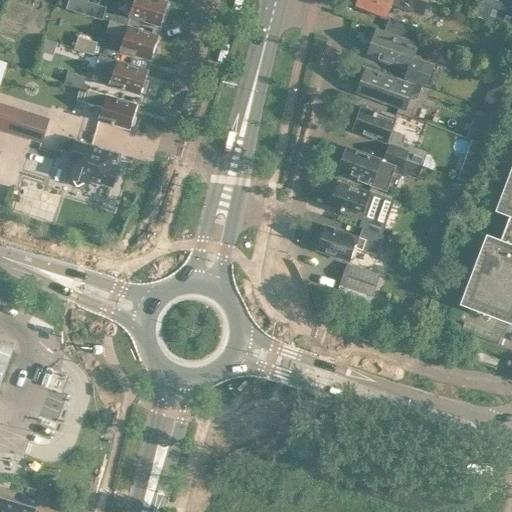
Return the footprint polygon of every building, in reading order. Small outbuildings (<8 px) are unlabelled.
[(101,17),(105,5),(89,0),(67,0),(66,6),(82,11),(101,17)] [(125,0),(132,2),(128,14),(159,23),(167,0),(166,0),(125,0)] [(354,0),(356,2),(355,6),(384,17),(390,2),(404,7),(405,5),(415,9),(417,0),(354,0)] [(511,0),(490,0),(483,17),(511,28),(511,0)] [(383,28),(409,38),(414,26),(403,21),(402,24),(387,18),(383,28)] [(150,58),(157,34),(109,19),(106,30),(117,34),(117,33),(123,35),(119,49),(133,53),(134,52),(150,58)] [(409,41),(376,29),(375,31),(373,30),(370,39),(372,39),(367,54),(411,70),(408,78),(406,77),(405,79),(414,82),(415,80),(429,86),(435,69),(431,67),(432,63),(404,53),(409,41)] [(78,35),(74,46),(92,52),(96,41),(78,35)] [(108,83),(123,88),(123,87),(139,92),(147,69),(98,54),(95,64),(92,75),(109,80),(108,83)] [(404,83),(365,68),(361,78),(358,79),(355,85),(357,88),(356,90),(387,101),(392,88),(401,91),(402,90),(410,93),(414,82),(405,79),(404,83)] [(67,69),(63,81),(80,86),(82,87),(86,75),(67,69)] [(82,87),(80,86),(76,97),(95,103),(96,102),(102,103),(98,118),(112,122),(112,121),(129,127),(136,103),(82,87)] [(484,90),(481,99),(498,106),(501,97),(484,90)] [(0,126),(41,140),(48,118),(0,102),(0,126)] [(389,141),(386,150),(419,162),(423,150),(399,142),(402,135),(390,130),(395,118),(392,117),(393,114),(381,109),(380,113),(360,106),(359,109),(355,108),(349,124),(353,126),(352,128),(389,141)] [(469,136),(471,137),(481,141),(482,141),(492,113),(479,108),(469,136)] [(117,152),(74,139),(69,157),(72,158),(67,174),(70,175),(75,185),(85,180),(89,181),(90,178),(111,184),(112,181),(115,179),(118,170),(116,167),(117,164),(114,163),(117,152)] [(419,162),(386,150),(383,159),(346,146),(342,155),(339,154),(335,164),(339,166),(338,168),(357,175),(356,177),(385,188),(392,166),(415,174),(419,162)] [(461,166),(457,176),(472,181),(476,172),(471,170),(461,166)] [(511,172),(499,207),(510,211),(499,241),(488,237),(464,300),(511,318),(511,316),(511,172)] [(47,220),(52,204),(30,197),(34,186),(21,181),(12,209),(47,220)] [(341,208),(340,210),(361,217),(366,201),(382,207),(385,198),(337,181),(333,192),(329,191),(325,203),(341,208)] [(365,218),(362,227),(381,234),(384,225),(365,218)] [(381,234),(362,227),(359,235),(334,226),(334,229),(323,225),(321,232),(316,235),(314,242),(316,246),(316,247),(349,259),(354,244),(375,251),(381,234)] [(429,249),(432,250),(440,253),(444,242),(436,240),(432,242),(429,249)] [(367,302),(370,294),(377,273),(347,262),(340,284),(337,291),(367,302)] [(409,313),(419,316),(424,303),(413,300),(409,313)] [(31,511),(33,508),(0,498),(0,511),(31,511)]
